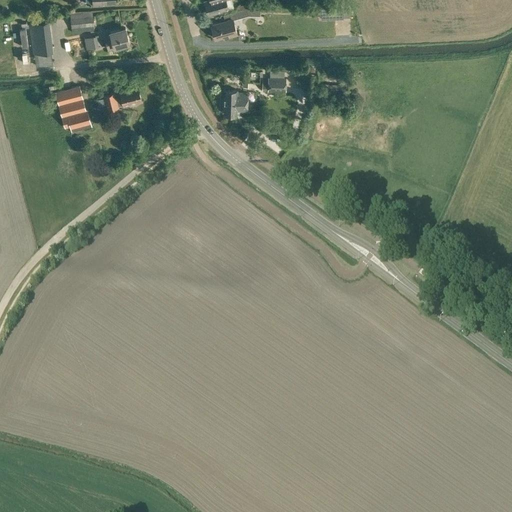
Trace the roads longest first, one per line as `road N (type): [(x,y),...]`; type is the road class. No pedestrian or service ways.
road 1 (track): [(0,310),(47,246),(202,125)]
road 2 (secondary): [(323,227),(240,162),(194,112)]
road 3 (secondary): [(424,302),(374,251),(323,227)]
road 4 (secondary): [(323,227),(424,302)]
